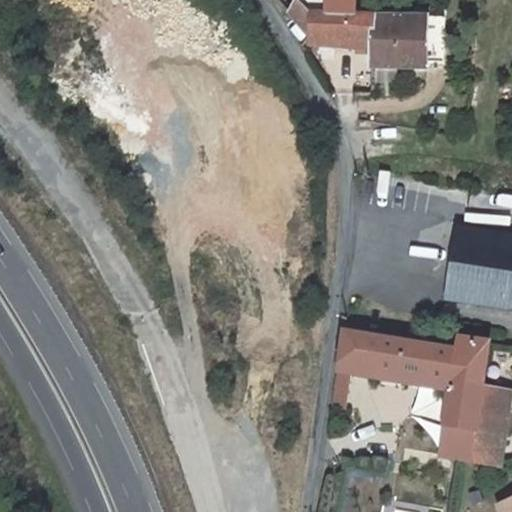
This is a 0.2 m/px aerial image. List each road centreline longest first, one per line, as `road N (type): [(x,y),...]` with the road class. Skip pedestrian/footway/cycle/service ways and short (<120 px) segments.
road 1 (unclassified): [(249,0),(332,133),(343,221),(303,511)]
road 2 (secondary): [(134,511),(53,342),(0,258)]
road 3 (secondary): [(0,315),(99,511)]
